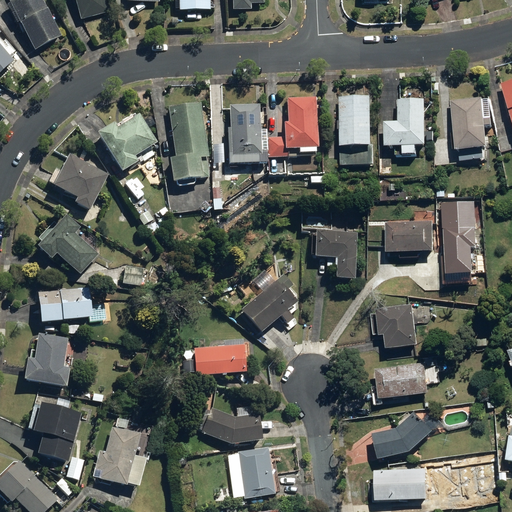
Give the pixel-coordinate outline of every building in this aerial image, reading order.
[(6,0),(7,1),(2,3),(32,55),(58,40),(35,0),(6,0)] [(69,0),(78,24),(106,16),(100,0),(69,0)] [(175,0),(176,15),(192,15),(209,15),(208,0),(175,0)] [(229,0),(230,15),(249,14),(249,8),(261,8),(261,0),(229,0)] [(0,75),(10,65),(0,55),(0,75)] [(511,84),(499,88),(511,137),(511,84)] [(338,152),(339,152),(339,168),(373,168),(373,148),(368,148),(368,100),(338,100),(338,152)] [(452,156),(457,156),(457,165),(482,164),(481,155),(483,155),(481,100),(449,102),(449,106),(452,156)] [(265,139),(265,160),(265,178),(310,178),(310,186),(321,186),(321,159),(313,159),(314,102),(284,102),(284,126),(280,126),(280,139),(265,139)] [(396,127),(382,127),(381,153),(395,153),(394,160),(413,160),(414,153),(423,153),(423,103),(397,103),(396,127)] [(198,108),(165,112),(173,164),(165,165),(169,189),(199,185),(199,182),(207,181),(204,164),(206,164),(198,108)] [(256,108),(227,109),(228,132),(225,132),(226,170),(256,169),(256,161),(258,161),(256,108)] [(109,129),(92,140),(117,179),(134,169),(131,164),(153,150),(135,120),(112,134),(109,129)] [(65,159),(49,192),(73,204),(70,209),(87,218),(106,179),(65,159)] [(208,190),(209,213),(222,213),(221,189),(208,190)] [(144,194),(137,198),(144,211),(151,207),(144,194)] [(133,195),(125,198),(133,214),(141,210),(133,195)] [(170,225),(166,217),(162,209),(152,214),(156,222),(156,223),(155,223),(159,231),(170,225)] [(143,229),(152,223),(145,212),(136,218),(143,229)] [(300,236),(311,236),(309,262),(332,263),(331,284),(338,285),(338,290),(352,290),(355,236),(341,235),(342,224),(331,223),(331,217),(301,215),(300,236)] [(432,226),(427,226),(427,217),(403,217),(403,226),(384,225),(384,257),(432,258),(432,226)] [(64,219),(33,254),(46,266),(52,260),(75,281),(96,259),(72,237),(78,231),(64,219)] [(152,223),(143,229),(149,239),(158,233),(152,223)] [(484,231),(441,231),(442,284),(470,283),(470,276),(485,276),(484,231)] [(144,270),(122,268),(120,292),(142,295),(144,270)] [(282,277),(238,314),(246,328),(257,339),(277,322),(284,329),(291,323),(284,316),(294,307),(284,295),(291,289),(282,277)] [(34,315),(35,330),(88,323),(85,308),(85,293),(32,298),(34,315)] [(410,309),(369,313),(372,337),(376,336),(377,342),(383,342),(384,353),(415,350),(410,309)] [(22,366),(18,387),(63,394),(67,373),(61,372),(66,342),(35,337),(30,367),(22,366)] [(240,350),(192,352),(194,381),(242,378),(240,350)] [(423,368),(374,372),(375,390),(370,390),(372,409),(380,408),(380,404),(425,401),(423,368)] [(199,433),(198,436),(228,448),(258,444),(255,431),(255,418),(232,421),(208,411),(207,413),(195,409),(187,429),(199,433)] [(38,442),(33,461),(48,466),(64,469),(77,421),(55,416),(36,410),(28,439),(38,442)] [(393,424),(398,430),(393,434),(369,440),(376,466),(406,458),(431,436),(414,416),(409,420),(404,415),(393,424)] [(130,462),(136,440),(109,433),(103,457),(97,455),(90,484),(122,492),(123,490),(134,493),(142,465),(130,462)] [(265,451),(235,455),(236,458),(225,459),(231,501),(241,500),(241,503),(271,499),(265,451)] [(81,463),(69,460),(64,481),(76,484),(81,463)] [(11,506),(16,511),(47,511),(54,505),(18,467),(20,465),(12,465),(0,476),(0,506),(3,510),(5,508),(6,510),(11,506)] [(424,473),(372,475),(373,505),(425,504),(424,473)] [(60,480),(53,487),(66,500),(73,494),(60,480)]
